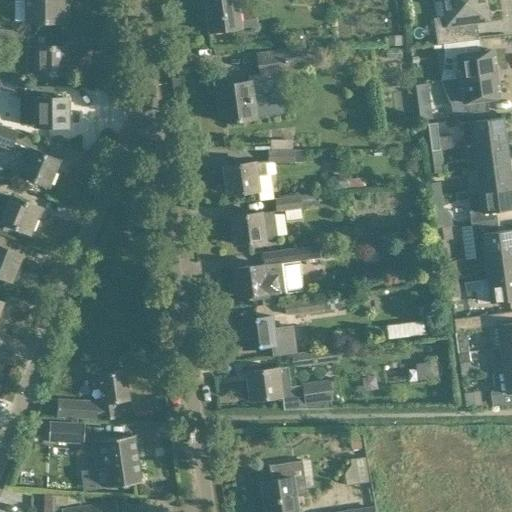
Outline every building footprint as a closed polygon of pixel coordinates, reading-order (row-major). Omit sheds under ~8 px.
[(26,0),(27,3),(27,21),(47,21),(67,21),(67,5),(62,5),(62,0),(26,0)] [(206,0),(210,31),(230,28),(240,27),(255,24),(253,9),(252,0),(206,0)] [(440,44),(443,44),(479,39),(476,21),(488,19),(485,0),(443,0),(446,16),(434,18),(437,44),(440,44)] [(25,46),(27,32),(0,27),(0,42),(18,46),(18,73),(35,73),(67,73),(67,45),(35,45),(25,46)] [(388,37),(388,47),(401,47),(401,37),(388,37)] [(480,51),(479,39),(443,44),(444,52),(443,63),(459,64),(460,77),(460,78),(495,73),(492,49),(480,51)] [(222,121),(242,118),(284,113),(278,71),(289,70),(307,66),(304,46),(286,50),(258,54),(261,73),(248,75),(249,81),(217,85),(222,121)] [(460,77),(440,80),(440,81),(441,81),(447,97),(451,107),(453,115),(488,110),(487,98),(499,97),(495,73),(460,78),(460,77)] [(0,80),(0,91),(20,97),(21,98),(22,98),(22,120),(22,124),(35,124),(35,125),(67,125),(67,123),(70,123),(70,110),(67,110),(67,101),(67,97),(54,97),(54,85),(26,85),(27,84),(22,83),(1,77),(0,79),(0,80)] [(430,100),(417,102),(420,119),(432,118),(430,100)] [(471,121),(462,122),(466,145),(474,144),(504,140),(501,116),(471,121)] [(436,122),(428,123),(429,137),(431,150),(440,148),(438,136),(436,122)] [(0,144),(11,149),(17,131),(0,124),(0,144)] [(270,138),(270,150),(281,150),(292,150),(292,139),(281,139),(270,138)] [(477,166),(507,162),(504,140),(474,144),(477,166)] [(29,149),(25,147),(24,150),(28,151),(19,174),(48,185),(59,159),(30,148),(29,149)] [(434,172),(443,171),(440,148),(431,150),(434,172)] [(268,150),(268,162),(294,162),(294,161),(294,150),(292,150),(281,150),(270,150),(268,150)] [(265,174),(263,161),(255,162),(255,161),(224,166),(227,193),(258,189),(257,176),(265,174)] [(480,189),(510,185),(507,162),(477,166),(480,189)] [(333,190),(350,188),(364,187),(364,177),(332,180),(333,190)] [(432,195),(441,194),(439,181),(431,182),(432,195)] [(467,191),(455,192),(456,200),(468,199),(470,214),(496,211),(511,208),(511,196),(510,185),(480,189),(467,191)] [(30,233),(40,207),(0,190),(0,220),(11,225),(30,233)] [(434,208),(443,207),(441,194),(432,195),(434,208)] [(299,195),(276,198),(277,210),(285,209),(286,220),(302,218),(300,207),(301,207),(300,206),(299,195)] [(452,215),(443,207),(434,208),(436,226),(453,224),(452,215)] [(277,237),(274,210),(262,212),(261,211),(230,216),(234,244),(265,239),(277,237)] [(122,215),(120,225),(133,227),(135,217),(122,215)] [(511,228),(498,230),(497,219),(471,222),(475,256),(485,256),(511,252),(511,228)] [(475,256),(471,222),(461,224),(465,258),(475,256)] [(443,239),(452,238),(451,234),(450,226),(441,227),(443,239)] [(15,280),(20,268),(16,266),(21,255),(0,245),(0,276),(11,280),(11,278),(15,280)] [(280,263),(304,260),(320,258),(319,245),(279,250),(280,263)] [(488,278),(511,275),(511,252),(485,256),(488,278)] [(449,284),(458,283),(455,260),(446,261),(449,284)] [(282,296),(280,284),(277,262),(233,268),(233,269),(229,270),(233,292),(234,294),(237,293),(237,296),(250,294),(250,299),(249,299),(249,300),(282,296)] [(511,298),(511,275),(488,278),(488,279),(464,282),(465,292),(476,290),(477,296),(486,302),(511,298)] [(451,297),(460,296),(458,283),(449,284),(451,297)] [(287,314),(322,310),(321,297),(285,302),(287,314)] [(511,310),(454,318),(456,332),(458,351),(469,350),(466,331),(486,328),(489,349),(511,345),(511,310)] [(260,317),(240,320),(244,347),(264,345),(273,343),(274,354),(295,351),(292,327),(285,328),(273,329),(271,315),(260,317)] [(492,371),(494,371),(505,370),(505,369),(511,368),(511,345),(489,349),(492,371)] [(294,366),(337,360),(335,347),(292,353),(294,366)] [(469,350),(458,351),(460,362),(461,375),(470,374),(468,361),(471,361),(469,350)] [(112,372),(110,358),(98,359),(100,373),(99,373),(103,401),(99,401),(99,402),(59,400),(58,415),(101,417),(101,418),(119,415),(117,400),(129,398),(124,370),(112,372)] [(267,369),(247,371),(251,399),(282,395),(283,409),(331,407),(330,399),(333,399),(331,379),(302,383),(302,384),(290,386),(288,366),(278,367),(267,369)] [(494,386),(489,387),(490,394),(492,405),(511,404),(511,368),(505,369),(505,370),(494,371),(492,371),(494,386)] [(465,406),(474,404),(472,392),(464,393),(465,406)] [(84,442),(85,423),(49,421),(48,440),(84,442)] [(489,466),(478,471),(486,495),(511,487),(511,477),(510,471),(511,470),(511,429),(511,425),(494,424),(502,450),(489,454),(491,461),(488,464),(489,466)] [(96,469),(82,471),(84,488),(107,485),(107,486),(123,484),(133,483),(141,481),(134,434),(92,440),(96,469)] [(359,434),(350,435),(352,449),(361,447),(359,434)] [(266,511),(296,511),(295,496),(307,494),(302,459),(269,464),(271,479),(262,481),(266,511)] [(378,475),(371,477),(373,488),(380,487),(378,475)] [(389,476),(389,494),(404,495),(409,511),(421,511),(449,504),(442,482),(425,486),(423,480),(426,479),(424,475),(389,476)] [(51,511),(53,494),(53,492),(44,491),(44,511),(51,511)] [(67,505),(67,494),(53,494),(51,511),(58,511),(58,505),(67,505)] [(61,511),(118,511),(116,501),(61,509),(61,511)]
